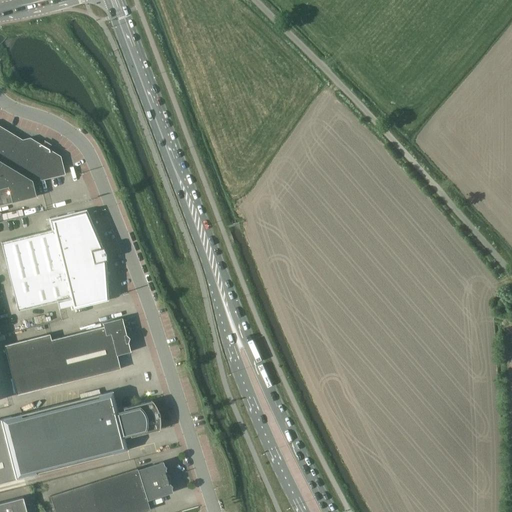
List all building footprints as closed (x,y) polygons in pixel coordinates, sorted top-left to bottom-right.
[(0,205),(12,202),(36,197),(32,181),(62,173),(59,158),(29,140),(21,142),(0,128),(0,205)] [(93,251),(85,218),(61,224),(60,219),(50,222),(52,230),(1,243),(18,311),(57,302),(58,308),(71,305),(72,309),(88,305),(86,298),(103,294),(95,260),(100,259),(98,250),(93,251)] [(130,352),(121,318),(102,323),(103,327),(51,340),(49,334),(4,346),(16,395),(120,369),(116,355),(130,352)] [(100,402),(98,395),(0,420),(15,479),(127,450),(123,437),(129,435),(130,437),(159,430),(160,426),(160,420),(159,418),(158,414),(157,410),(156,408),(151,401),(123,408),(123,410),(117,412),(114,398),(100,402)] [(0,482),(15,479),(0,420),(0,419),(0,482)] [(166,474),(165,470),(165,467),(163,465),(162,462),(137,470),(136,469),(88,484),(52,495),(57,511),(142,511),(149,510),(146,501),(172,492),(171,489),(172,486),(169,485),(168,480),(169,479),(168,475),(166,474)] [(25,511),(22,498),(0,503),(0,511),(25,511)]
